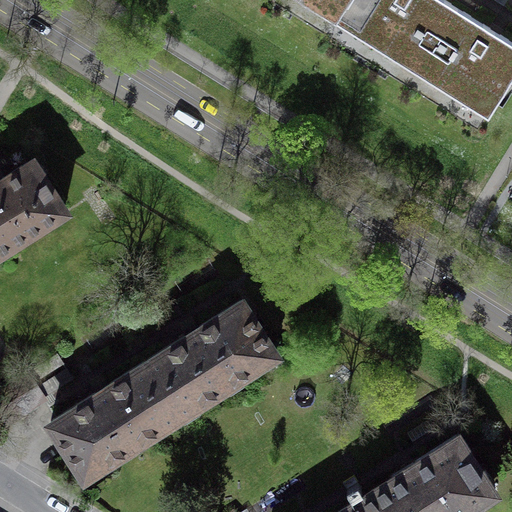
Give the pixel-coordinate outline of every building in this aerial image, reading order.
[(304,0),(335,19),(347,0),(304,0)] [(446,0),(347,0),(335,19),(338,21),(339,19),(338,18),(346,6),(360,14),(350,29),(376,44),(377,42),(376,41),(384,29),(398,38),(388,53),(411,67),(451,3),(446,0)] [(451,3),(411,67),(414,68),(415,66),(414,65),(422,53),(436,62),(427,76),(452,92),(453,90),(452,89),(460,77),(474,86),(465,100),(488,115),(511,77),(511,41),(497,32),(451,3)] [(0,245),(11,238),(13,240),(64,207),(43,174),(36,179),(26,162),(0,179),(0,245)] [(194,328),(147,359),(179,411),(196,400),(196,401),(226,382),(225,381),(240,372),(240,373),(259,361),(255,356),(270,346),(274,352),(276,350),(242,298),(194,328)] [(178,411),(179,411),(147,359),(99,389),(51,420),(82,469),(99,458),(101,461),(149,431),(146,425),(158,418),(162,423),(179,412),(178,411)] [(27,370),(0,386),(0,411),(6,422),(45,398),(27,370)] [(361,498),(370,511),(445,511),(450,509),(451,511),(456,511),(490,491),(489,489),(488,490),(478,473),(482,471),(458,434),(413,462),(393,475),(394,477),(361,498)] [(370,511),(361,498),(338,511),(370,511)]
